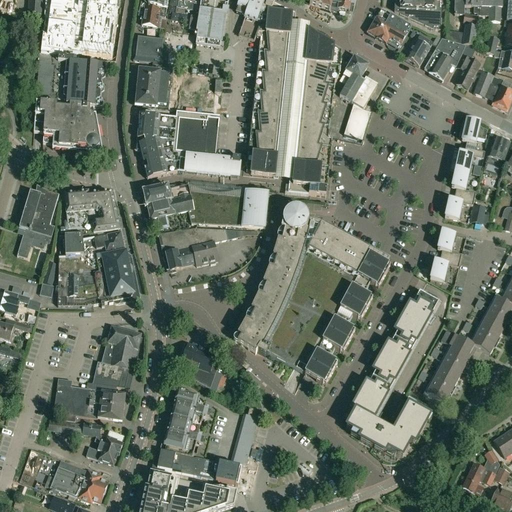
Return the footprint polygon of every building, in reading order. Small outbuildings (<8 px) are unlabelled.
[(41,0),(29,0),(28,16),(40,16),(41,0)] [(116,2),(108,0),(44,0),(40,58),(63,60),(67,53),(110,58),(116,2)] [(140,0),(140,2),(141,2),(140,6),(145,7),(141,27),(157,30),(160,16),(165,17),(167,0),(140,0)] [(172,0),(179,1),(177,9),(176,9),(175,14),(184,16),(185,11),(193,12),(194,3),(193,3),(193,0),(172,0)] [(229,0),(200,0),(198,19),(196,32),(196,34),(197,34),(195,47),(219,50),(224,18),(226,19),(228,3),(229,3),(229,0)] [(238,38),(254,44),(256,39),(255,39),(264,15),(260,13),(264,1),(265,0),(263,0),(240,0),(238,6),(239,6),(236,14),(246,17),(238,38)] [(337,13),(338,11),(349,13),(350,0),(310,0),(309,6),(329,12),(330,11),(337,13)] [(394,0),(394,14),(435,33),(440,33),(441,0),(394,0)] [(277,183),(278,175),(294,24),(295,16),(264,1),(260,13),(264,15),(255,39),(256,39),(261,41),(246,175),(251,175),(250,178),(273,181),(273,182),(277,183)] [(390,17),(381,12),(376,19),(367,35),(376,40),(376,41),(386,46),(389,41),(395,44),(401,47),(411,29),(399,22),(396,27),(387,22),(390,17)] [(198,19),(190,18),(188,30),(196,32),(198,19)] [(511,24),(510,24),(504,23),(503,29),(507,29),(506,37),(511,38),(511,24)] [(294,24),(277,183),(283,183),(289,184),(308,34),(309,26),(302,25),(294,24)] [(465,41),(466,31),(457,30),(456,40),(465,41)] [(151,40),(136,39),(133,63),(156,66),(155,68),(161,69),(164,42),(164,41),(165,31),(159,31),(158,41),(151,40)] [(308,197),(325,199),(331,140),(329,138),(334,85),(338,79),(341,54),(336,53),(336,51),(308,34),(289,184),(288,195),(308,197)] [(411,50),(405,61),(404,61),(418,70),(419,69),(418,69),(429,51),(429,50),(432,45),(419,37),(416,43),(415,42),(414,44),(413,43),(410,49),(411,50)] [(428,76),(442,84),(443,84),(442,83),(463,48),(441,42),(434,54),(440,57),(429,75),(428,75),(428,76)] [(499,61),(497,70),(511,72),(511,55),(501,53),(500,55),(499,61)] [(75,61),(63,60),(40,58),(36,105),(89,110),(99,110),(102,68),(75,66),(75,64),(75,61)] [(456,87),(455,87),(467,93),(467,92),(476,73),(470,70),(473,65),(461,59),(455,70),(461,73),(458,79),(459,80),(456,87)] [(354,60),(339,84),(345,88),(339,99),(352,107),(343,138),(362,144),(371,115),(362,113),(377,88),(365,81),(365,82),(361,79),(367,68),(354,60)] [(157,110),(168,111),(172,71),(155,70),(155,73),(138,71),(134,108),(157,110)] [(183,81),(198,82),(198,73),(183,72),(183,81)] [(481,75),(481,76),(474,94),(473,96),(485,101),(490,87),(493,79),(487,77),(481,75)] [(490,87),(499,91),(502,84),(493,79),(490,87)] [(506,115),(511,101),(511,87),(503,83),(502,84),(499,91),(490,87),(485,101),(493,105),(492,108),(506,115)] [(36,105),(33,136),(32,147),(33,147),(34,136),(43,136),(42,151),(43,151),(43,147),(52,147),(52,152),(89,155),(93,155),(94,155),(96,154),(97,153),(98,152),(99,151),(100,150),(100,149),(100,146),(95,118),(89,117),(89,110),(36,105)] [(215,158),(215,155),(204,154),(204,148),(205,142),(206,136),(206,130),(218,131),(219,119),(176,114),(175,120),(140,117),(136,153),(141,154),(148,181),(177,175),(177,174),(177,173),(202,176),(202,175),(238,180),(240,160),(215,158)] [(476,153),(476,152),(477,147),(474,146),(476,140),(484,142),(487,133),(479,129),(480,125),(466,122),(463,135),(464,135),(462,144),(466,145),(465,151),(476,153)] [(493,140),(487,159),(485,166),(500,171),(502,165),(503,165),(509,146),(493,140)] [(458,163),(457,163),(455,173),(468,176),(470,177),(472,169),(470,169),(472,159),(482,162),(484,155),(476,153),(465,151),(463,157),(459,156),(458,163)] [(475,196),(465,193),(467,184),(469,184),(470,177),(468,176),(455,173),(452,183),(453,184),(452,191),(456,192),(454,198),(458,199),(474,202),(475,196)] [(143,193),(142,194),(142,195),(143,195),(145,204),(144,204),(145,210),(147,209),(150,221),(150,223),(151,223),(151,222),(156,221),(158,232),(169,229),(167,219),(188,214),(192,226),(196,226),(193,213),(190,198),(187,187),(184,187),(180,187),(181,190),(168,193),(167,188),(143,194),(143,193)] [(202,193),(196,190),(191,188),(187,187),(190,198),(193,213),(196,226),(204,227),(208,194),(202,193)] [(21,237),(14,263),(40,271),(49,239),(43,237),(52,206),(53,206),(55,197),(31,190),(21,226),(27,227),(24,237),(21,237)] [(233,194),(229,228),(242,229),(246,193),(242,193),(237,193),(233,194)] [(252,195),(252,194),(250,194),(248,193),(246,193),(242,229),(263,231),(266,197),(252,195)] [(214,195),(208,194),(204,227),(217,227),(220,196),(214,195)] [(220,196),(217,227),(229,228),(233,194),(229,195),(224,195),(220,196)] [(114,208),(113,205),(112,202),(110,199),(106,197),(103,196),(100,195),(88,196),(88,195),(64,197),(68,235),(92,232),(93,236),(119,232),(114,208)] [(474,202),(458,199),(454,198),(453,204),(449,203),(447,210),(446,210),(444,220),(460,224),(462,216),(460,216),(462,206),(473,209),(474,202)] [(482,227),(484,217),(485,210),(474,208),(470,225),(482,227)] [(507,221),(504,233),(511,234),(511,209),(510,209),(507,209),(504,210),(503,213),(501,219),(507,221)] [(282,223),(280,232),(274,255),(266,278),(256,301),(249,316),(246,322),(234,344),(256,355),(257,353),(265,358),(267,355),(305,375),(304,377),(325,389),(337,367),(328,362),(334,351),(342,356),(354,334),(346,330),(352,319),(360,323),(372,302),(363,297),(369,286),(378,291),(389,269),(387,268),(389,264),(382,260),(317,225),(316,226),(307,224),(307,220),(304,216),(301,213),(297,212),(293,212),(289,213),(286,215),(283,219),(282,223)] [(121,215),(128,249),(133,248),(126,214),(121,215)] [(119,233),(119,232),(93,236),(94,236),(95,241),(87,243),(86,237),(59,238),(59,261),(58,261),(58,280),(58,309),(86,310),(101,306),(101,310),(104,309),(103,306),(108,305),(109,307),(113,306),(112,304),(113,304),(114,305),(115,306),(116,307),(118,306),(119,305),(120,304),(120,302),(128,301),(129,302),(132,304),(137,303),(140,300),(134,275),(133,275),(132,271),(134,271),(131,258),(126,255),(123,255),(122,252),(123,251),(120,237),(118,237),(118,233),(119,233)] [(460,264),(461,258),(450,255),(453,246),(455,246),(457,238),(441,235),(438,245),(439,245),(437,253),(442,254),(440,260),(460,264)] [(182,236),(163,240),(171,275),(173,286),(184,284),(184,282),(189,281),(189,282),(213,277),(218,275),(227,273),(230,272),(239,268),(247,262),(249,260),(252,255),(255,253),(258,247),(260,240),(259,236),(258,236),(242,240),(245,256),(215,263),(215,261),(193,266),(191,257),(187,258),(182,236)] [(460,264),(440,260),(439,265),(435,264),(433,272),(432,271),(429,282),(445,286),(447,278),(445,277),(447,268),(458,271),(460,264)] [(48,265),(42,285),(52,288),(55,277),(55,267),(48,265)] [(426,396),(432,399),(444,406),(470,359),(469,359),(474,349),(489,357),(511,314),(511,282),(501,303),(496,300),(471,347),(445,333),(440,344),(451,349),(426,396)] [(384,457),(387,452),(402,461),(408,449),(407,448),(409,444),(414,447),(429,419),(407,407),(390,439),(370,428),(431,318),(438,305),(419,294),(412,307),(409,306),(394,333),(396,335),(390,347),(387,345),(372,373),(375,374),(368,386),(366,384),(350,412),(356,415),(354,419),(352,418),(346,430),(361,438),(358,442),(384,457)] [(0,314),(4,315),(5,315),(16,318),(20,304),(28,306),(30,300),(18,297),(16,303),(9,300),(0,297),(0,314)] [(0,341),(10,345),(14,331),(28,335),(30,328),(6,322),(5,327),(0,326),(0,341)] [(111,330),(102,366),(129,372),(132,373),(141,338),(111,330)] [(222,377),(216,375),(219,368),(213,366),(216,357),(188,347),(181,366),(187,368),(184,377),(210,392),(216,394),(218,388),(222,390),(226,379),(222,377)] [(0,356),(7,358),(8,358),(14,359),(16,353),(9,351),(9,352),(0,349),(0,356)] [(124,391),(129,372),(102,366),(97,365),(92,386),(116,390),(124,391)] [(122,425),(126,398),(115,396),(86,392),(71,390),(72,383),(58,381),(53,416),(64,417),(63,422),(75,424),(76,419),(122,425)] [(115,396),(116,390),(92,386),(87,385),(86,392),(115,396)] [(203,440),(197,438),(203,417),(208,418),(210,413),(204,411),(206,404),(195,399),(184,396),(184,393),(178,392),(162,454),(192,460),(196,444),(202,445),(203,440)] [(247,417),(258,420),(260,413),(249,410),(247,417)] [(258,421),(244,418),(242,424),(256,427),(258,421)] [(96,439),(100,439),(100,437),(101,429),(49,422),(48,433),(96,439)] [(256,427),(242,424),(240,430),(254,433),(256,427)] [(239,436),(253,439),(254,433),(240,430),(239,436)] [(511,431),(502,438),(511,452),(511,431)] [(98,445),(95,452),(89,450),(86,459),(113,469),(114,467),(115,465),(116,464),(116,462),(117,458),(119,458),(123,446),(122,446),(125,439),(108,433),(106,439),(100,437),(100,439),(96,439),(95,444),(98,445)] [(237,442),(251,445),(253,439),(239,436),(237,442)] [(493,444),(504,461),(511,455),(511,452),(502,438),(493,444)] [(236,448),(250,451),(251,445),(237,442),(236,448)] [(234,454),(248,457),(250,451),(236,448),(234,454)] [(472,463),(477,452),(470,449),(465,460),(472,463)] [(490,489),(493,483),(496,477),(495,477),(500,467),(497,464),(498,463),(492,453),(484,458),(487,463),(483,470),(474,466),(469,477),(463,491),(466,492),(465,493),(470,496),(470,494),(473,496),(473,495),(479,498),(483,490),(477,488),(479,484),(482,486),(482,485),(490,489)] [(160,454),(157,471),(216,483),(236,487),(240,470),(160,454)] [(232,460),(246,463),(248,457),(234,454),(232,460)] [(231,466),(245,469),(246,463),(232,460),(231,466)] [(100,506),(108,486),(100,483),(101,479),(61,463),(54,480),(49,478),(43,491),(57,497),(59,494),(78,501),(77,501),(91,507),(92,503),(100,506)] [(496,477),(493,483),(504,488),(510,475),(499,470),(496,477)] [(150,475),(147,492),(145,492),(140,511),(225,511),(234,509),(237,494),(221,490),(171,479),(156,476),(150,475)] [(495,507),(494,509),(500,511),(508,511),(510,510),(511,510),(511,498),(498,492),(491,505),(495,507)] [(75,507),(54,499),(49,511),(82,511),(75,509),(75,507)]
